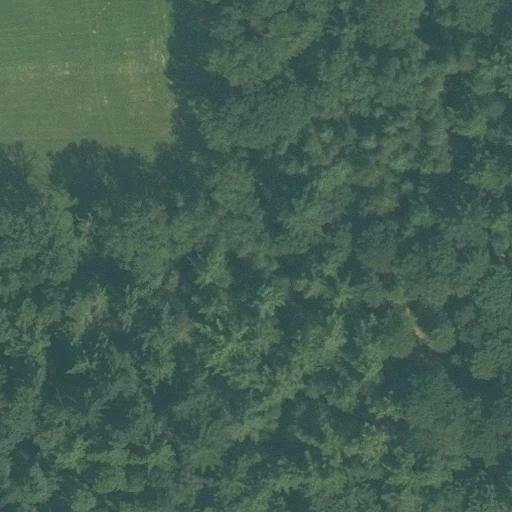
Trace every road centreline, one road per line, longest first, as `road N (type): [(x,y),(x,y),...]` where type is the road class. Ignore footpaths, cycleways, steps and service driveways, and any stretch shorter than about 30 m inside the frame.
road 1 (track): [(511,218),(0,239)]
road 2 (track): [(0,458),(511,450)]
road 3 (track): [(488,219),(432,0)]
road 4 (track): [(457,221),(511,360)]
